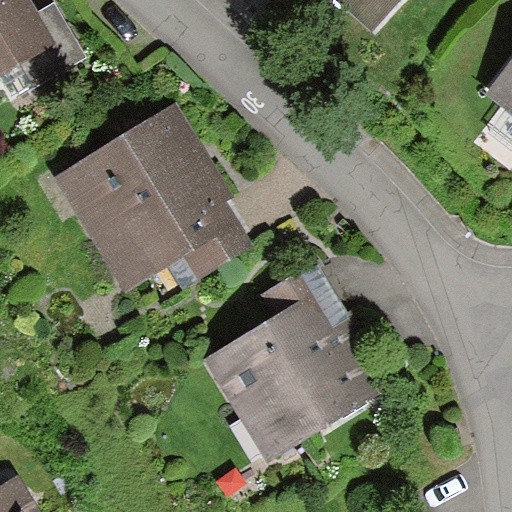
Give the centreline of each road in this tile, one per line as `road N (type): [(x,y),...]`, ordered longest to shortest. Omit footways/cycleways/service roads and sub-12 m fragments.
road 1 (residential): [(511,329),(160,0)]
road 2 (residential): [(511,487),(511,352)]
